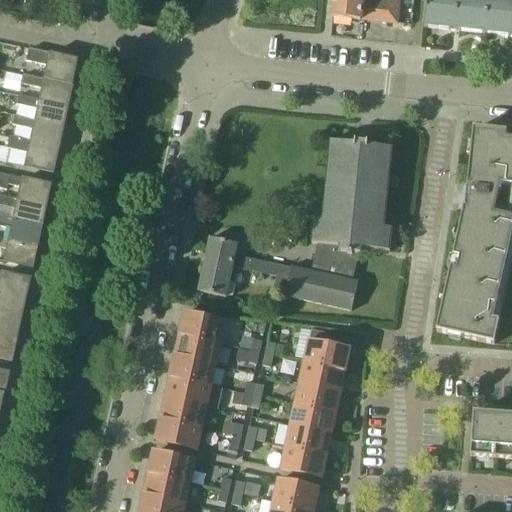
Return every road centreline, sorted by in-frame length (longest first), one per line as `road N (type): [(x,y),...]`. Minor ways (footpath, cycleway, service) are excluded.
road 1 (residential): [(104,511),(202,68)]
road 2 (residential): [(101,53),(0,476)]
road 3 (residential): [(443,92),(404,366),(395,511)]
road 4 (residential): [(202,68),(443,92)]
